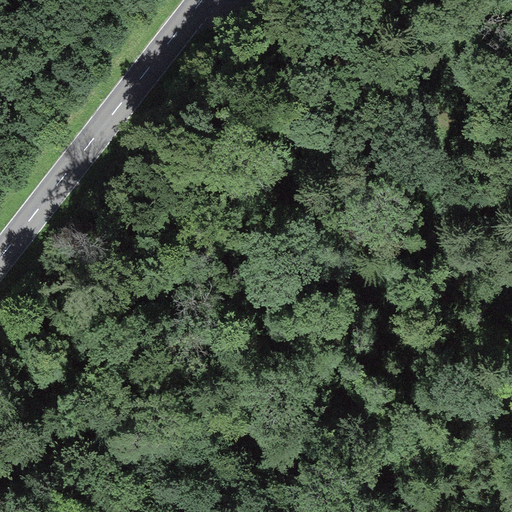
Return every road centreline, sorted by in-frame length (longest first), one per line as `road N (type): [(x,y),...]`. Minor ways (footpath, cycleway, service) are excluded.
road 1 (primary): [(0,260),(203,0)]
road 2 (track): [(511,162),(244,0)]
